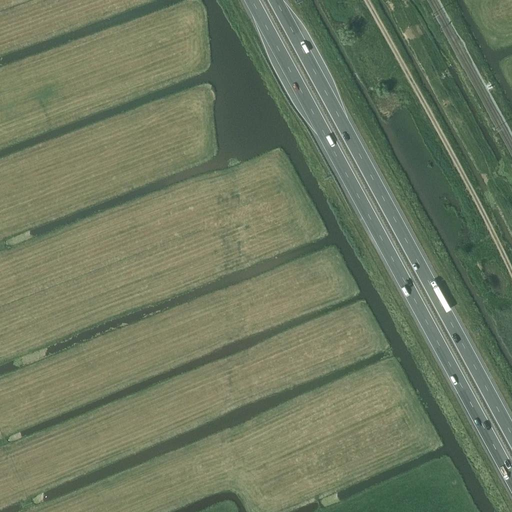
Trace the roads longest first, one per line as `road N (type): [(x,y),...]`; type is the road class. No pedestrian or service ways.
road 1 (trunk): [(252,0),(511,477)]
road 2 (trunk): [(511,435),(275,0)]
road 3 (track): [(511,271),(363,0)]
